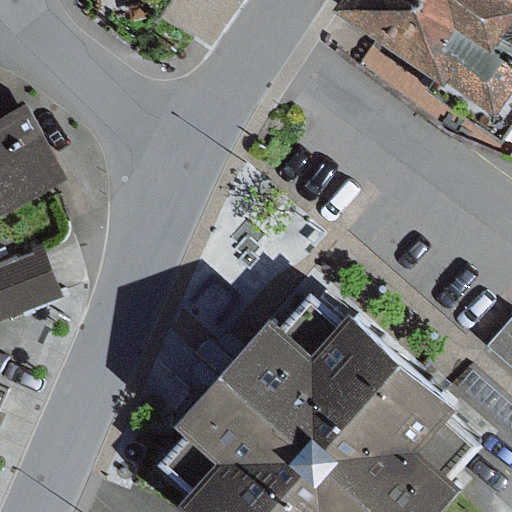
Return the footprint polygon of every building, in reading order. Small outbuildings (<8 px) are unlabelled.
[(511,0),(357,0),(449,64),(436,83),(511,135),(511,33),(509,32),(511,27),(511,0)] [(0,109),(0,208),(76,169),(36,93),(1,111),(0,109)] [(49,247),(0,266),(0,320),(67,293),(57,267),(49,247)] [(296,310),(283,298),(187,409),(203,423),(174,456),(203,481),(194,492),(216,511),(433,511),(468,473),(455,462),(480,434),(453,411),(471,390),(363,297),(353,310),(320,282),(296,310)] [(511,320),(494,341),(511,356),(511,320)] [(0,433),(0,434),(15,399),(0,392),(0,373),(11,349),(0,344),(0,433)] [(511,394),(480,364),(464,380),(511,425),(511,394)]
